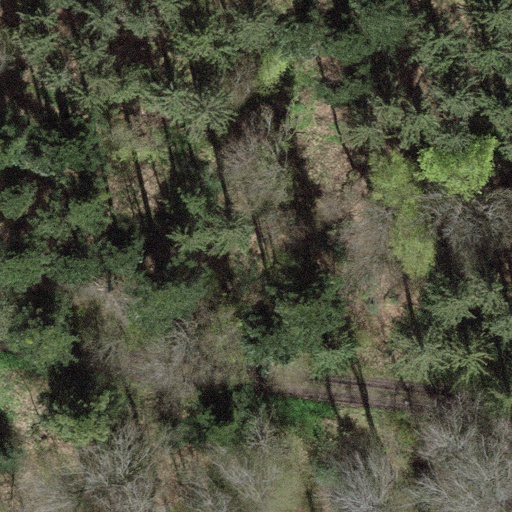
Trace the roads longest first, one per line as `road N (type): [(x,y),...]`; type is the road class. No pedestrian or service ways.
road 1 (track): [(0,75),(72,97),(266,123),(511,136)]
road 2 (track): [(511,406),(203,372),(0,335)]
